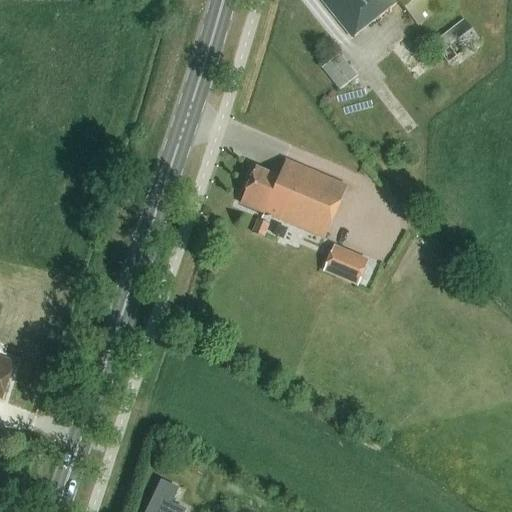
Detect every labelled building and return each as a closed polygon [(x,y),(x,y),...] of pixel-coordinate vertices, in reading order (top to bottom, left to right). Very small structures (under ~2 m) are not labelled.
[(319,0),(351,39),(397,1),(418,27),(451,0),(319,0)] [(479,41),(463,21),(431,45),(446,66),(479,41)] [(339,92),(357,78),(339,55),(321,69),(339,92)] [(322,241),(346,187),(285,160),(278,177),(255,167),(239,205),(263,215),(263,214),(270,217),(269,218),(322,241)] [(264,239),(268,225),(256,220),(250,234),(264,239)] [(368,261),(333,246),(322,273),(357,288),(368,261)] [(0,400),(1,401),(13,363),(0,358),(0,400)] [(169,484),(154,479),(142,511),(176,511),(179,504),(164,499),(169,484)]
